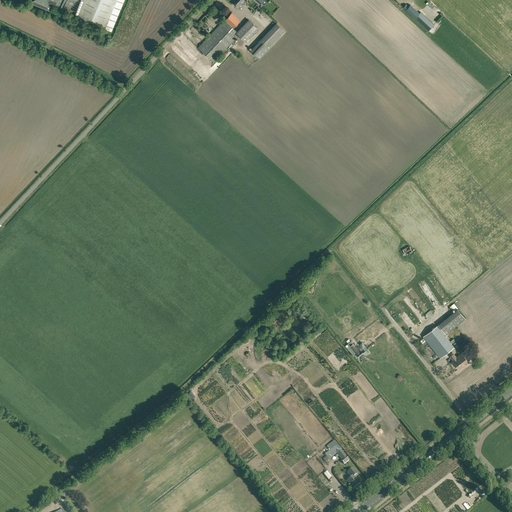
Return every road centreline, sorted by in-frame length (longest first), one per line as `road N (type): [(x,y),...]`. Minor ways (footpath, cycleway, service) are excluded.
road 1 (unclassified): [(0,223),(209,0)]
road 2 (tertiary): [(357,511),(511,390)]
